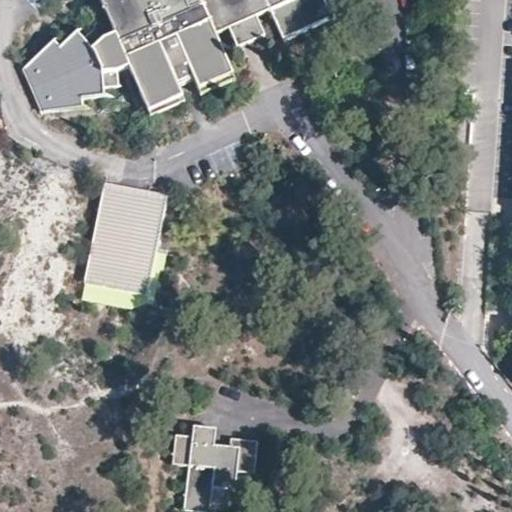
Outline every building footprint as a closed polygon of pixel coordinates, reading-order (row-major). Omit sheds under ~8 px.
[(190,71),(192,77),(197,89),(233,74),(216,35),(231,29),(258,17),(271,12),(284,41),(303,33),(334,21),(324,0),(100,0),(114,32),(104,36),(94,27),(85,35),(78,30),(60,45),(53,39),(22,65),(42,108),(80,104),(80,96),(103,93),(103,86),(117,84),(116,70),(129,65),(148,109),(182,95),(177,84),(174,78),(190,71)] [(265,34),(258,17),(231,29),(239,46),(251,40),(265,34)] [(177,84),(192,77),(190,71),(174,78),(177,84)] [(146,296),(166,197),(103,184),(82,283),(146,296)] [(194,434),(176,432),(172,463),(189,465),(184,510),(199,511),(210,511),(210,509),(229,511),(233,475),(255,477),(259,444),(231,441),(229,457),(214,455),(217,430),(195,427),(194,434)]
